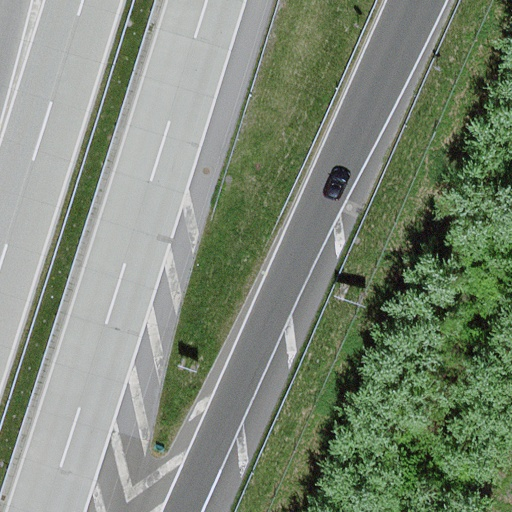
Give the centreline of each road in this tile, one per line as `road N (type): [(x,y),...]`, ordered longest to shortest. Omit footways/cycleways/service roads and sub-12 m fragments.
road 1 (motorway): [(183,511),(416,0)]
road 2 (motorway): [(47,511),(209,0)]
road 3 (motorway): [(83,0),(0,268)]
